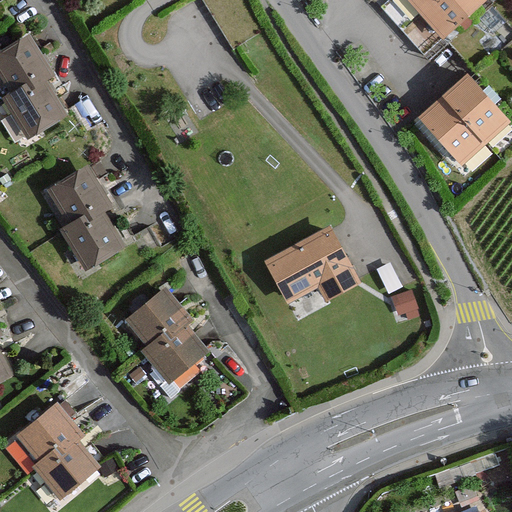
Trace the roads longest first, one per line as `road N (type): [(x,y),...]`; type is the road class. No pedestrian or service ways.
road 1 (residential): [(490,396),(468,291),(287,0)]
road 2 (residential): [(0,255),(158,454),(248,417)]
road 3 (secondary): [(490,396),(411,400),(275,455)]
road 4 (secondary): [(305,489),(465,416),(490,396)]
